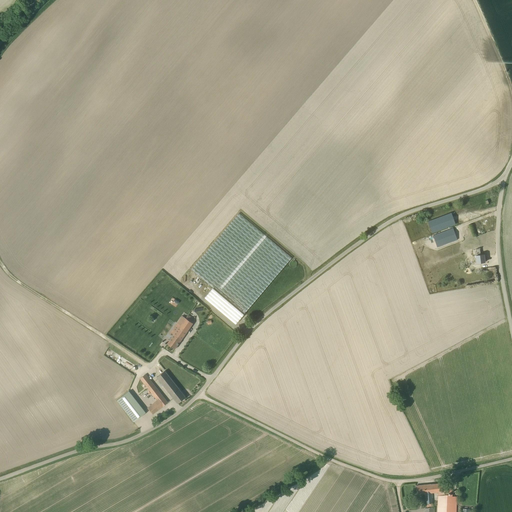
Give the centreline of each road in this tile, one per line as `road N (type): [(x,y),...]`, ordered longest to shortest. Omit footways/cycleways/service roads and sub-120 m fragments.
road 1 (unclassified): [(209,379),(266,312),(379,230),(502,180)]
road 2 (unclassified): [(511,458),(385,480),(199,394)]
road 3 (unclassified): [(0,479),(130,439),(199,394)]
road 4 (track): [(151,369),(10,274),(0,257)]
road 5 (unclassified): [(511,320),(497,234),(502,180)]
